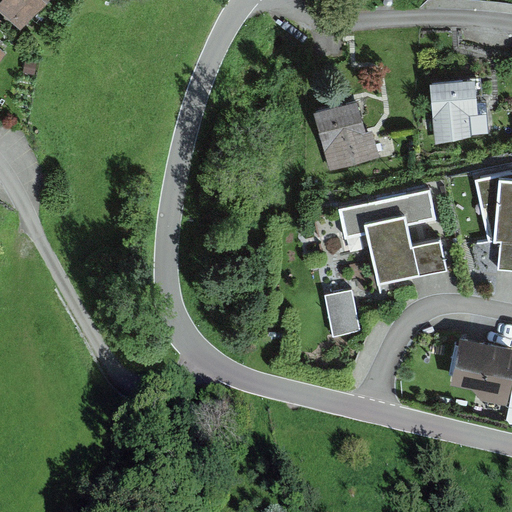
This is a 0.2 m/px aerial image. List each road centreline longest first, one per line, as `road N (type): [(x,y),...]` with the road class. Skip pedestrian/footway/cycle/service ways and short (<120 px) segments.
road 1 (tertiary): [(374,413),(249,378),(198,349),(172,313),(163,247),(170,186),(198,85),(245,0)]
road 2 (residential): [(277,0),(325,25),(412,18),(511,23)]
road 3 (residential): [(374,413),(398,340),(423,310),(439,303),(511,313)]
road 4 (tertiary): [(511,446),(374,413)]
